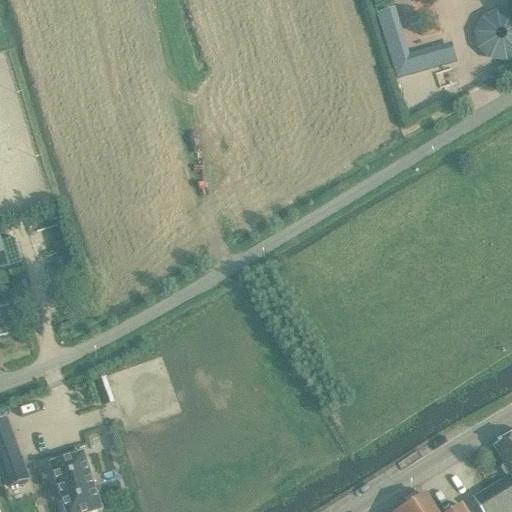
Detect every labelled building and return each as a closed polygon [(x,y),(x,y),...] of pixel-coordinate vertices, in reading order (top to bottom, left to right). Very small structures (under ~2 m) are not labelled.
[(453,50),(406,63),(390,11),(378,14),(397,80),(457,63),(453,50)] [(0,271),(9,269),(0,238),(0,271)] [(21,304),(9,307),(0,309),(0,338),(28,330),(21,304)] [(107,378),(96,382),(101,396),(111,392),(107,378)] [(511,511),(511,439),(495,450),(504,466),(502,471),(505,476),(509,476),(510,478),(484,494),(474,500),(480,511),(511,511)] [(14,443),(0,447),(0,464),(8,487),(28,480),(14,443)] [(52,464),(50,464),(50,466),(51,466),(65,511),(97,511),(100,511),(102,511),(101,509),(84,456),(84,453),(81,454),(82,455),(52,464)] [(465,511),(463,507),(455,511),(436,511),(427,497),(402,511),(465,511)]
